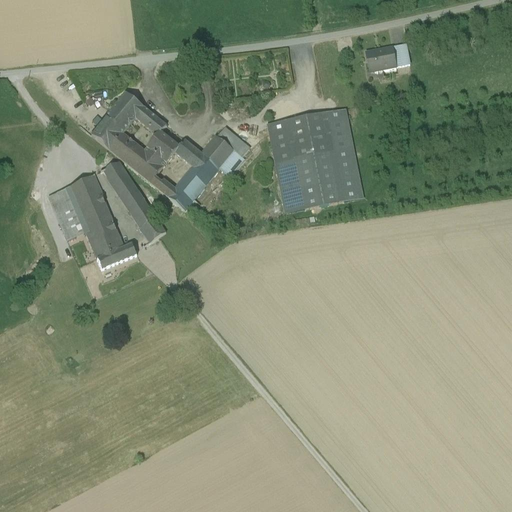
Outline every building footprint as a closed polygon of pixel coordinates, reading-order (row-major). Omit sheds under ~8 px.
[(392,51),(366,56),(370,74),(382,71),(383,73),(396,70),(392,51)] [(130,93),(93,138),(147,185),(162,170),(143,153),(120,134),(133,118),(155,135),(159,129),(164,125),(143,109),(146,105),(130,93)] [(344,110),(266,124),(284,217),(362,202),(344,110)] [(155,135),(143,153),(162,170),(181,147),(159,129),(155,135)] [(162,170),(147,185),(183,215),(207,187),(215,194),(244,161),(215,136),(201,153),(186,140),(181,147),(162,170)] [(118,164),(100,176),(148,247),(165,236),(118,164)] [(93,178),(66,191),(82,229),(110,217),(93,178)] [(66,191),(40,204),(60,247),(85,236),(82,229),(66,191)] [(110,217),(82,229),(85,236),(96,262),(124,250),(110,217)] [(152,249),(160,261),(171,255),(164,242),(152,249)] [(124,250),(96,262),(101,273),(137,258),(132,247),(124,250)]
